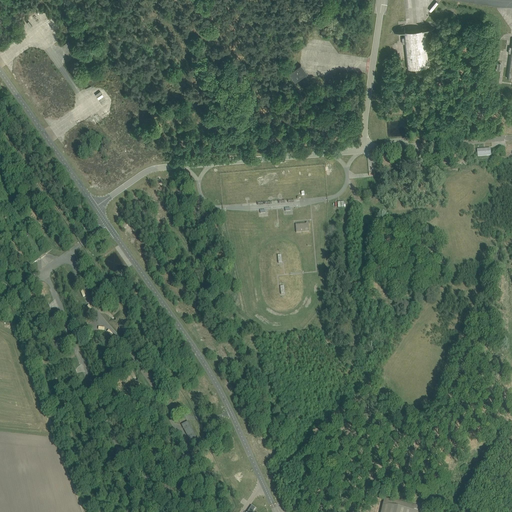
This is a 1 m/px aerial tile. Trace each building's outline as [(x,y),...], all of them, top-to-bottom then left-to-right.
[(416,77),(422,76),(422,70),(422,67),(430,66),(426,29),(403,31),(404,37),(402,38),(403,44),(404,44),(407,68),(414,68),(416,70),(416,77)] [(61,45),(67,52),(74,47),(68,40),(61,45)] [(307,74),(308,74),(301,64),(300,65),(289,73),(295,82),(307,74)] [(309,232),(308,225),(308,223),(306,223),(306,224),(295,225),(296,233),(309,232)] [(32,264),(35,262),(35,261),(38,259),(39,259),(40,260),(41,258),(44,256),(46,255),(45,254),(52,249),(53,249),(52,249),(50,251),(49,250),(50,251),(48,252),(47,251),(48,252),(46,254),(44,251),(31,234),(30,234),(29,235),(28,236),(27,237),(26,237),(24,238),(24,239),(36,257),(38,259),(36,260),(35,259),(36,260),(36,261),(34,262),(34,261),(33,261),(34,262),(32,264)] [(54,319),(55,319),(54,318),(54,317),(51,310),(51,309),(51,308),(49,304),(49,303),(49,302),(48,303),(45,295),(44,293),(45,295),(45,296),(44,297),(45,297),(46,299),(45,300),(46,299),(47,302),(45,303),(28,310),(28,311),(29,313),(29,314),(30,315),(30,316),(31,318),(48,312),(51,311),(52,313),(50,314),(52,314),(53,316),(52,317),(53,316),(54,317),(54,319)] [(118,325),(120,327),(122,325),(120,323),(119,322),(119,321),(123,318),(120,316),(118,319),(117,319),(116,318),(114,316),(113,316),(112,318),(115,321),(117,324),(118,325)] [(80,383),(81,384),(81,383),(79,378),(77,375),(78,374),(77,373),(75,369),(75,367),(74,367),(73,364),(71,360),(71,359),(70,358),(71,359),(71,360),(71,361),(70,361),(70,362),(71,361),(72,364),(71,365),(73,364),(74,367),(71,368),(54,375),(55,376),(56,378),(56,380),(57,381),(57,382),(58,383),(74,376),(77,375),(78,378),(77,379),(78,378),(79,381),(78,381),(78,382),(80,381),(80,383)] [(139,386),(141,388),(143,387),(140,383),(138,380),(136,376),(135,377),(134,378),(133,378),(135,381),(136,382),(135,383),(132,384),(134,387),(138,385),(139,386)] [(182,425),(191,442),(197,438),(188,422),(182,425)] [(381,511),(418,511),(419,508),(384,500),(381,511)]
